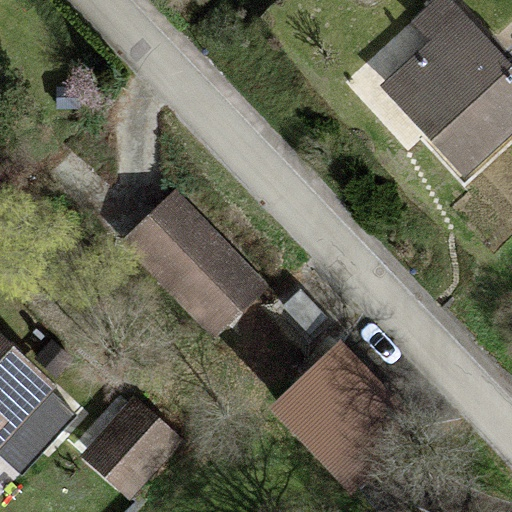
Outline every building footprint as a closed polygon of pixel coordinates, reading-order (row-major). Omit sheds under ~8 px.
[(416,55),(380,93),(466,174),(511,125),(511,91),(429,13),(402,42),(416,55)] [(172,208),(123,256),(208,341),(256,293),(172,208)] [(366,511),(436,448),(353,359),(283,424),(364,511),(366,511)] [(0,362),(0,439),(38,394),(0,362)] [(128,407),(84,463),(129,498),(173,442),(128,407)]
